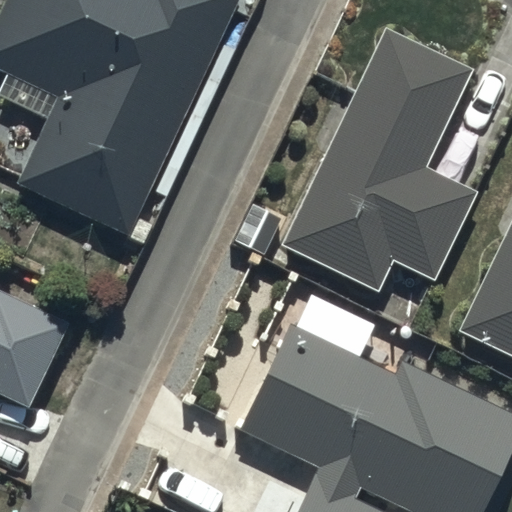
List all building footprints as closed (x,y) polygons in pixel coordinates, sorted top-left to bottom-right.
[(7,0),(0,15),(0,73),(8,77),(0,95),(0,102),(48,124),(18,188),(130,239),(238,0),(7,0)] [(472,76),(384,31),(283,246),(380,292),(391,269),(432,288),(476,196),(426,173),(472,76)] [(511,220),(457,335),(511,361),(511,220)] [(0,403),(27,416),(69,329),(0,295),(0,403)] [(394,376),(290,328),(240,434),(317,470),(296,511),(369,511),(353,504),(361,489),(410,511),(488,511),(511,461),(511,417),(399,365),(394,376)]
